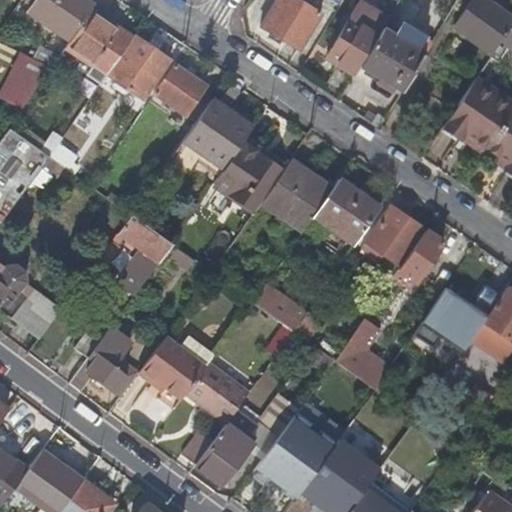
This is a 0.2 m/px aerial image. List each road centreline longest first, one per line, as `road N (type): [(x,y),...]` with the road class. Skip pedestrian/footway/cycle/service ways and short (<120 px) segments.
road 1 (residential): [(511,242),(200,35)]
road 2 (residential): [(0,358),(209,511)]
